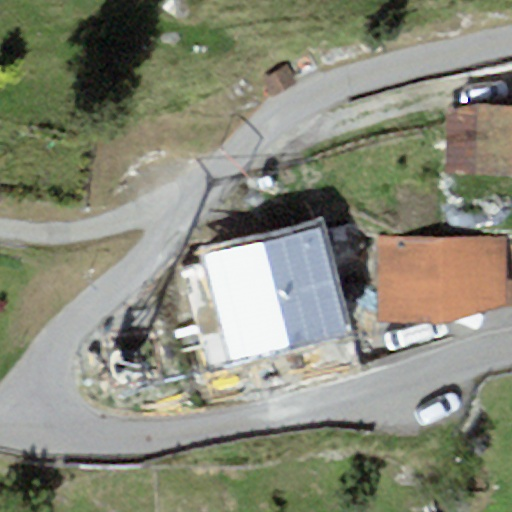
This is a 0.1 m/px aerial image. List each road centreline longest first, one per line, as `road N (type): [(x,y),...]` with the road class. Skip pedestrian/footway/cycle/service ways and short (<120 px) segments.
road 1 (residential): [(36,420),(49,362),(63,339),(275,123),(346,81),(511,43)]
road 2 (residential): [(511,351),(183,435),(121,438),(36,420)]
